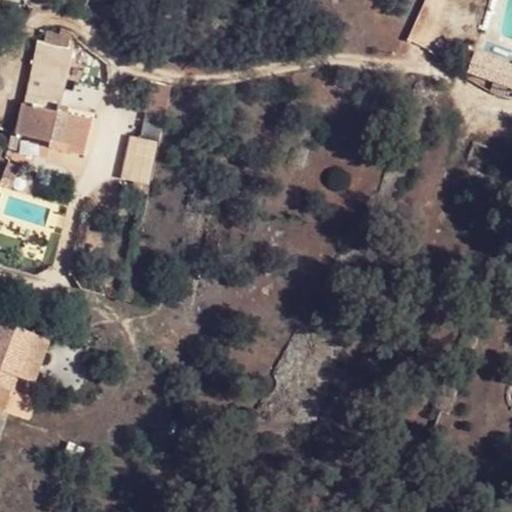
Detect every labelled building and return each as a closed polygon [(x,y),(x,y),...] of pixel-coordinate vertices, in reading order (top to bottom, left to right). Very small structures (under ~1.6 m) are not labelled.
[(60,40),(72,22),(63,16),(59,27),(49,25),(45,36),(60,41),(60,40)] [(80,30),(72,22),(60,40),(60,41),(66,42),(77,47),(80,30)] [(45,36),(37,33),(30,63),(53,71),(53,70),(60,41),(45,36)] [(53,70),(53,71),(59,72),(66,42),(60,41),(53,70)] [(30,63),(13,132),(46,140),(68,147),(76,119),(44,110),(53,71),(30,63)] [(59,72),(53,71),(44,110),(76,119),(68,147),(46,140),(44,149),(72,156),(84,115),(51,104),(61,73),(59,72)] [(164,120),(172,87),(150,81),(140,114),(164,120)] [(147,186),(158,142),(130,135),(119,179),(147,186)] [(33,331),(0,318),(0,386),(11,390),(33,331)] [(32,398),(54,338),(33,331),(11,390),(15,392),(32,398)] [(11,390),(0,386),(0,414),(7,416),(15,392),(11,390)]
